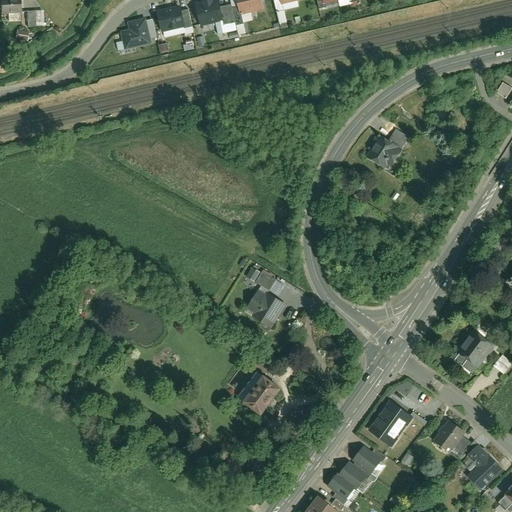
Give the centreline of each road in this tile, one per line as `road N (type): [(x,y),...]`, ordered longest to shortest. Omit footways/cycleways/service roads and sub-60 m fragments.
road 1 (tertiary): [(511,48),(434,67),(388,92),(326,168),(309,224),(317,280),(344,315),(393,350)]
road 2 (unknown): [(45,78),(130,68),(440,0)]
road 3 (secondary): [(393,350),(511,160)]
road 4 (secondary): [(274,511),(393,350)]
road 5 (residential): [(0,92),(66,67),(118,12),(141,0)]
road 6 (residential): [(393,350),(465,400),(511,447)]
